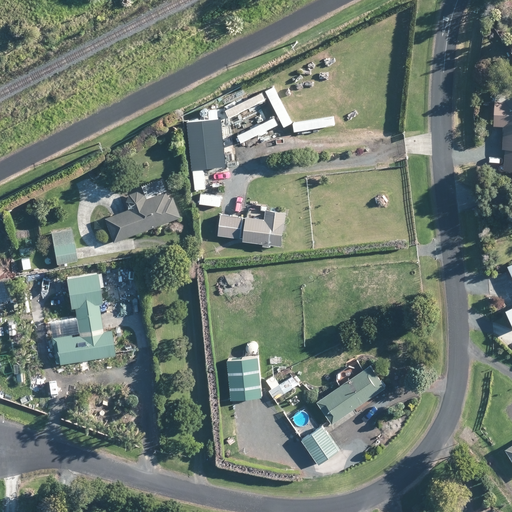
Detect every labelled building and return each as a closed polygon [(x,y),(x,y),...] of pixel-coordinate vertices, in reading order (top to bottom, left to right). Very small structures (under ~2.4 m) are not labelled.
[(511,88),(499,88),(496,90),(495,105),(494,106),(493,112),(495,114),(494,124),(495,124),(505,125),(505,130),(504,148),(505,148),(504,169),(505,169),(511,169),(511,88)] [(229,166),(224,119),(190,123),(195,169),(229,166)] [(174,196),(170,198),(163,179),(158,181),(143,187),(146,193),(139,190),(130,193),(127,200),(130,208),(110,216),(106,217),(115,241),(132,234),(182,216),(174,196)] [(282,244),(286,211),(267,208),(265,218),(247,215),(246,220),(244,239),(264,242),(263,244),(271,246),(271,243),(282,244)] [(243,217),(222,214),(221,214),(218,235),(241,238),(243,219),(243,217)] [(77,260),(75,249),(74,241),(53,244),(56,263),(77,260)] [(20,259),(22,269),(31,267),(29,257),(20,259)] [(102,330),(98,302),(101,302),(97,272),(67,277),(67,278),(71,306),(75,306),(79,334),(70,336),(70,334),(52,337),(56,361),(59,361),(59,363),(78,360),(78,359),(115,354),(114,352),(111,329),(102,330)] [(12,299),(8,277),(0,278),(0,299),(0,301),(12,299)] [(375,393),(386,386),(371,364),(363,369),(341,385),(318,401),(330,419),(333,422),(375,393)] [(276,399),(294,386),(288,378),(270,391),(276,399)] [(319,463),(339,450),(322,425),(316,429),(303,438),(319,463)]
